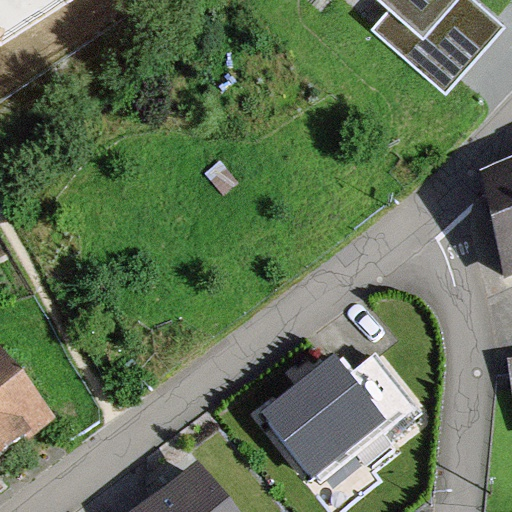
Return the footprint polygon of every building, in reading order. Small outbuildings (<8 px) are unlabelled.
[(444,0),(391,0),(422,26),(444,0)] [(500,278),(511,272),(511,180),(481,193),(500,278)] [(308,480),(346,450),(372,429),(379,438),(411,412),(371,362),(339,387),(329,373),(263,424),(308,480)] [(0,454),(44,419),(0,365),(0,454)] [(155,511),(219,511),(194,481),(155,511)]
